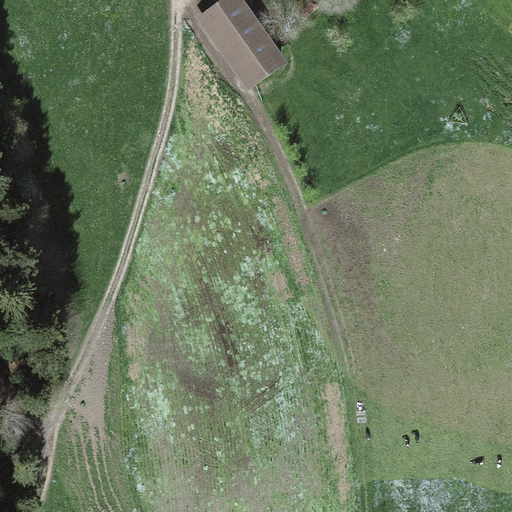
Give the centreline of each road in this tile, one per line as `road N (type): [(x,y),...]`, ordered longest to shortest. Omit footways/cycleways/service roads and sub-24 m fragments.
road 1 (track): [(366,511),(363,430),(329,276),(285,157),(183,0)]
road 2 (track): [(173,0),(155,161),(30,511)]
